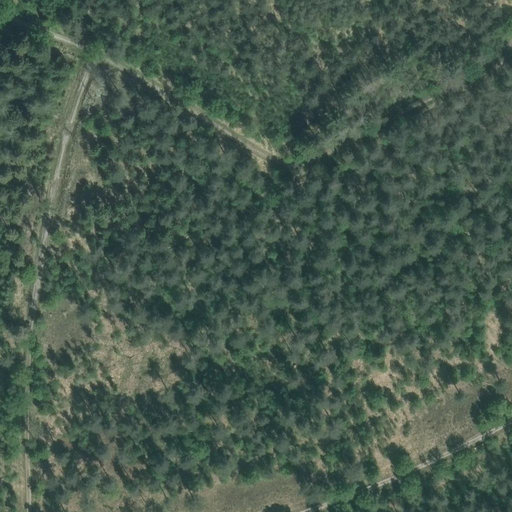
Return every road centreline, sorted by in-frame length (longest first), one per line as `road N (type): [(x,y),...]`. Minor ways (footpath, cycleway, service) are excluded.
road 1 (track): [(97,51),(265,156),(298,165),(479,68),(511,39)]
road 2 (track): [(30,511),(36,306),(72,114),(97,51)]
road 3 (track): [(312,511),(511,419)]
